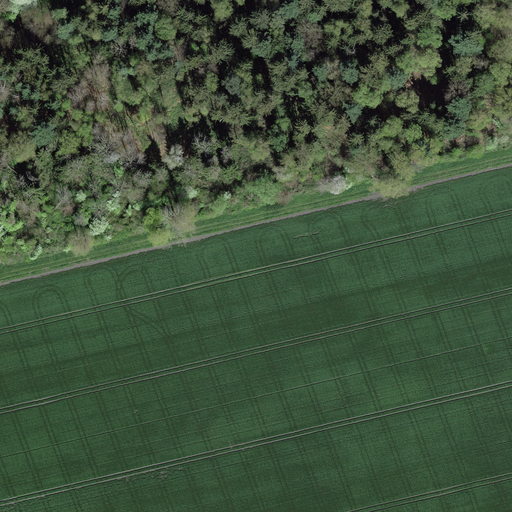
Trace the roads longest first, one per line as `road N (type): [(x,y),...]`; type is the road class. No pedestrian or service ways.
road 1 (track): [(0,276),(511,159)]
road 2 (track): [(331,143),(179,0)]
